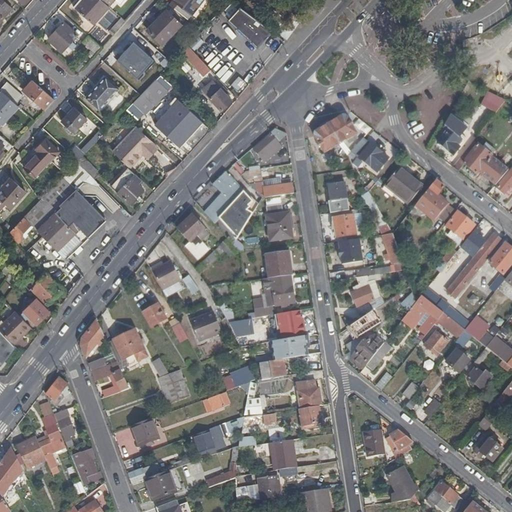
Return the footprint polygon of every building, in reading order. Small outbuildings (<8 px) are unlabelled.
[(1,0),(0,0),(0,22),(12,9),(1,0)] [(93,25),(109,7),(108,6),(100,0),(82,0),(75,9),(93,25)] [(173,0),(169,6),(187,20),(202,0),(173,0)] [(268,18),(280,27),(286,19),(274,10),(268,18)] [(271,33),(262,26),(259,29),(239,11),(229,22),(241,33),(257,49),(271,33)] [(181,25),(166,12),(147,31),(162,45),(181,25)] [(108,33),(112,36),(125,22),(121,18),(108,33)] [(77,36),(63,23),(48,40),(62,53),(77,36)] [(86,55),(91,59),(101,48),(97,45),(88,36),(82,43),(90,51),(86,55)] [(117,61),(132,74),(148,56),(133,43),(117,61)] [(206,76),(211,72),(188,46),(182,52),(206,76)] [(148,56),(132,74),(136,77),(152,60),(148,56)] [(73,70),(78,75),(84,67),(80,63),(73,70)] [(511,80),(488,70),(481,87),(511,99),(511,80)] [(473,75),(470,81),(480,86),(483,80),(473,75)] [(106,77),(85,99),(99,111),(119,89),(106,77)] [(23,90),(45,110),(54,100),(45,92),(44,93),(37,87),(38,86),(32,80),(23,90)] [(7,82),(0,89),(0,90),(2,92),(15,104),(22,96),(7,82)] [(151,84),(140,96),(134,102),(144,112),(162,94),(151,84)] [(221,111),(232,101),(216,85),(210,90),(214,95),(210,99),(221,111)] [(0,123),(1,124),(18,106),(15,104),(2,92),(0,93),(0,110),(2,112),(0,113),(0,123)] [(496,99),(489,95),(484,103),(493,109),(500,98),(498,96),(496,99)] [(169,139),(188,155),(210,131),(177,101),(154,126),(169,139)] [(86,119),(74,108),(61,122),(74,133),(86,119)] [(315,136),(316,138),(325,153),(340,144),(341,147),(345,145),(343,142),(356,134),(346,118),(346,117),(345,116),(344,116),(343,116),(342,116),(316,132),(316,133),(315,133),(315,134),(315,136)] [(135,128),(113,152),(128,168),(129,168),(142,153),(148,158),(157,149),(135,128)] [(276,129),(270,133),(272,135),(254,151),(265,163),(275,154),(271,149),(280,142),(279,141),(287,134),(276,129)] [(458,137),(448,129),(438,143),(453,155),(459,148),(453,143),(458,137)] [(188,155),(212,132),(210,131),(188,155)] [(362,138),(351,152),(371,167),(382,153),(362,138)] [(99,139),(78,161),(76,162),(94,180),(104,189),(109,183),(87,161),(104,143),(99,139)] [(58,152),(45,141),(36,151),(39,153),(24,169),(34,178),(58,152)] [(271,149),(275,154),(284,147),(280,142),(271,149)] [(477,145),(473,142),(452,168),(458,172),(464,164),(477,174),(479,172),(491,156),(478,144),(477,145)] [(134,173),(148,158),(142,153),(129,168),(134,173)] [(389,158),(382,153),(371,167),(378,172),(389,158)] [(496,186),(509,170),(492,156),(491,156),(479,172),(496,186)] [(349,163),(335,164),(336,171),(352,168),(349,163)] [(129,204),(146,186),(143,182),(134,173),(129,168),(128,168),(111,187),(129,204)] [(423,187),(399,168),(385,184),(409,203),(423,187)] [(511,169),(495,190),(502,195),(511,183),(511,169)] [(253,188),(263,198),(264,198),(290,194),(290,195),(294,194),(292,184),(264,188),(263,181),(261,170),(251,171),(253,188)] [(240,173),(253,188),(251,171),(240,173)] [(69,186),(61,178),(41,198),(83,241),(104,219),(70,185),(69,186)] [(264,188),(292,184),(291,179),(282,180),(282,178),(263,181),(264,188)] [(24,192),(9,179),(0,188),(0,207),(4,203),(10,208),(24,192)] [(436,180),(416,205),(435,221),(448,203),(438,195),(444,187),(436,180)] [(235,182),(206,215),(233,246),(258,207),(235,182)] [(328,202),(330,214),(350,210),(348,198),(347,198),(345,183),(329,185),(332,201),(328,202)] [(511,192),(511,183),(502,195),(507,199),(511,192)] [(41,198),(40,200),(23,217),(30,224),(64,259),(83,241),(41,198)] [(268,217),(284,214),(283,204),(266,206),(268,217)] [(188,211),(175,226),(189,242),(185,246),(198,260),(210,250),(202,241),(209,234),(188,211)] [(446,227),(463,240),(475,225),(458,212),(446,227)] [(289,214),(284,214),(268,217),(267,217),(271,242),(293,239),(289,214)] [(353,215),(334,218),(337,238),(357,235),(353,215)] [(7,233),(17,243),(23,237),(20,234),(30,224),(23,217),(7,233)] [(485,241),(473,232),(463,245),(474,254),(485,241)] [(393,234),(383,235),(393,265),(396,264),(396,267),(404,265),(393,234)] [(487,243),(476,256),(448,292),(456,298),(502,240),(494,234),(487,243)] [(358,239),(337,242),(340,264),(361,261),(358,239)] [(236,251),(226,240),(220,246),(230,257),(236,251)] [(487,243),(485,241),(474,254),(476,256),(487,243)] [(511,262),(511,248),(506,244),(490,263),(503,274),(511,262)] [(220,247),(205,260),(213,268),(227,254),(220,247)] [(451,260),(457,252),(452,249),(442,260),(448,264),(451,260)] [(290,276),(292,276),(288,252),(265,256),(269,280),(290,276)] [(464,259),(457,252),(451,260),(458,266),(464,259)] [(171,262),(153,273),(163,293),(182,282),(171,262)] [(6,276),(10,271),(5,266),(1,271),(6,276)] [(367,277),(369,282),(401,277),(400,272),(367,277)] [(46,304),(60,289),(46,274),(32,289),(46,304)] [(269,280),(268,280),(269,289),(273,288),(274,294),(267,296),(269,307),(295,303),(290,276),(269,280)] [(373,312),(385,304),(381,296),(375,299),(369,282),(367,277),(357,279),(360,285),(356,286),(358,291),(352,293),(361,315),(372,311),(373,312)] [(495,293),(502,284),(497,280),(490,288),(495,293)] [(449,305),(428,289),(422,296),(444,314),(465,331),(470,324),(451,309),(456,303),(453,300),(449,305)] [(37,299),(37,298),(33,293),(26,300),(29,303),(26,306),(28,308),(20,316),(26,321),(28,318),(35,325),(49,311),(37,299)] [(422,296),(416,303),(405,318),(415,326),(427,312),(431,315),(419,331),(426,335),(436,323),(444,314),(422,296)] [(158,305),(143,314),(152,329),(167,320),(158,305)] [(31,328),(15,311),(0,325),(0,331),(11,342),(22,332),(24,335),(31,328)] [(282,314),(286,340),(304,336),(300,311),(282,314)] [(379,311),(352,329),(359,338),(385,320),(379,311)] [(214,312),(190,321),(198,342),(222,333),(214,312)] [(465,331),(444,314),(436,323),(438,325),(440,323),(458,339),(465,331)] [(104,336),(97,321),(83,339),(82,347),(86,359),(104,336)] [(237,321),(227,322),(233,333),(248,331),(247,322),(237,324),(237,321)] [(180,344),(188,339),(180,324),(172,328),(180,344)] [(124,359),(128,366),(147,357),(135,330),(113,340),(122,360),(124,359)] [(427,343),(424,346),(437,357),(440,353),(444,347),(449,341),(437,331),(427,343)] [(469,334),(465,331),(458,339),(456,342),(460,345),(469,334)] [(13,344),(24,335),(22,332),(11,342),(13,344)] [(286,340),(270,342),(272,362),(283,360),(309,354),(306,336),(304,336),(286,340)] [(380,349),(384,344),(373,336),(370,340),(368,339),(356,354),(355,353),(350,358),(352,359),(351,360),(363,370),(367,365),(380,349)] [(117,363),(120,369),(128,366),(124,359),(122,360),(113,340),(107,342),(117,363)] [(386,354),(380,349),(367,365),(373,371),(386,354)] [(457,350),(447,362),(459,372),(469,360),(457,350)] [(500,351),(496,356),(508,365),(511,360),(500,351)] [(169,375),(160,358),(152,363),(161,378),(163,377),(169,375)] [(89,368),(91,373),(106,368),(103,360),(89,368)] [(256,364),(259,380),(286,376),(291,375),(289,367),(284,368),(283,360),(272,362),(256,364)] [(105,398),(129,389),(120,369),(117,363),(106,368),(91,373),(94,382),(113,375),(116,381),(113,383),(115,389),(103,393),(105,398)] [(476,369),(472,366),(464,375),(468,378),(482,390),(492,377),(485,372),(484,374),(477,368),(476,369)] [(161,378),(159,378),(169,403),(189,395),(179,371),(169,375),(163,377),(161,378)] [(49,398),(47,400),(53,404),(60,395),(61,394),(62,392),(68,385),(59,378),(46,395),(49,398)] [(409,401),(419,388),(413,383),(403,396),(409,401)] [(319,406),(322,405),(319,388),(309,390),(309,386),(297,388),(299,405),(296,406),(296,409),(299,409),(319,406)] [(60,395),(53,404),(57,407),(64,397),(60,395)] [(221,395),(205,401),(210,413),(225,407),(221,395)] [(247,400),(244,415),(263,413),(261,398),(247,400)] [(431,417),(441,405),(435,400),(426,412),(431,417)] [(319,406),(299,409),(302,429),(316,427),(315,424),(321,423),(319,406)] [(53,414),(54,418),(66,448),(67,448),(73,446),(69,437),(74,435),(71,426),(72,425),(66,410),(53,414)] [(263,414),(244,417),(242,426),(242,428),(272,424),(271,415),(263,416),(263,414)] [(46,461),(50,470),(57,467),(52,453),(66,448),(54,418),(43,422),(50,440),(39,444),(46,461)] [(238,419),(195,435),(202,455),(214,451),(209,435),(223,430),(224,433),(241,427),(238,419)] [(158,439),(151,420),(131,427),(139,446),(158,439)] [(381,431),(363,433),(366,458),(385,455),(381,431)] [(393,449),(398,458),(411,450),(408,445),(413,442),(399,431),(385,440),(389,447),(394,444),(396,448),(393,449)] [(503,449),(486,436),(474,450),(480,456),(482,453),(492,461),(503,449)] [(39,444),(36,438),(17,447),(27,469),(46,461),(39,444)] [(255,438),(240,440),(239,445),(239,448),(256,446),(255,438)] [(295,440),(271,443),(274,466),(298,463),(295,440)] [(239,448),(239,445),(233,448),(231,463),(233,463),(232,472),(208,481),(210,488),(235,478),(235,477),(236,471),(239,448)] [(23,473),(11,448),(0,464),(0,495),(2,499),(12,485),(10,482),(23,473)] [(92,449),(70,456),(78,476),(85,474),(87,481),(89,485),(103,480),(100,473),(96,474),(90,457),(94,456),(92,449)] [(128,475),(132,485),(145,480),(161,474),(157,465),(128,475)] [(403,468),(389,476),(398,494),(413,487),(403,468)] [(183,491),(175,469),(168,472),(176,493),(183,491)] [(161,474),(145,480),(154,502),(176,493),(168,472),(161,474)] [(78,476),(81,483),(87,481),(85,474),(78,476)] [(259,479),(261,493),(271,492),(272,497),(281,496),(278,477),(259,479)] [(430,499),(433,501),(445,511),(451,504),(456,508),(462,499),(441,482),(429,497),(430,499)] [(331,511),(328,490),(300,495),(303,511),(331,511)] [(0,511),(10,511),(2,499),(0,495),(0,511)] [(180,511),(177,500),(156,508),(157,511),(180,511)] [(101,511),(95,501),(87,507),(85,508),(78,511),(76,511),(73,507),(67,511),(101,511)] [(483,511),(472,502),(463,511),(483,511)]
